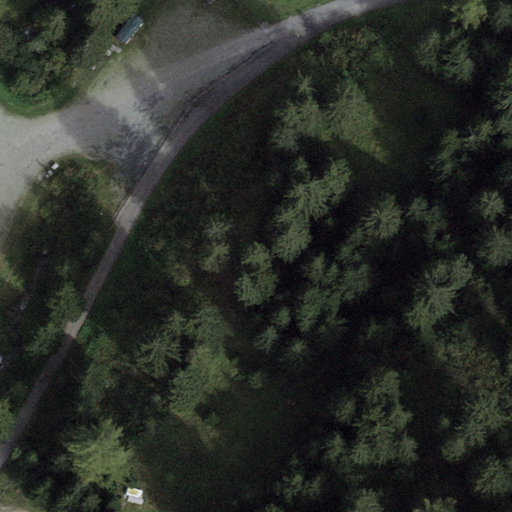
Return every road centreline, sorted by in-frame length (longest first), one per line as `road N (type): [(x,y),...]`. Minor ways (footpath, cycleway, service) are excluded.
road 1 (track): [(0,451),(202,76)]
road 2 (residential): [(202,76),(31,149)]
road 3 (residential): [(202,76),(366,0)]
